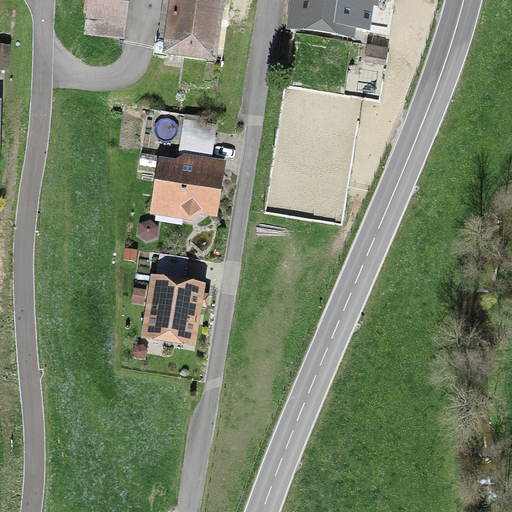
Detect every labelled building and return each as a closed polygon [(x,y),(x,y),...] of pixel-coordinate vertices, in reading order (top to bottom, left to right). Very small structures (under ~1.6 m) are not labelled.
[(92,0),(92,7),(87,6),(86,15),(89,16),(87,32),(121,37),(125,0),(92,0)] [(138,71),(219,83),(230,0),(174,0),(169,40),(160,38),(159,50),(141,48),(138,71)] [(303,0),(300,22),(388,36),(393,0),(303,0)] [(387,50),(370,47),(368,62),(385,64),(387,50)] [(211,160),(216,131),(186,126),(182,155),(211,160)] [(200,211),(212,213),(219,173),(193,169),(186,160),(177,166),(165,164),(158,204),(184,208),(191,217),(200,211)] [(199,290),(156,283),(148,333),(192,339),(199,290)]
